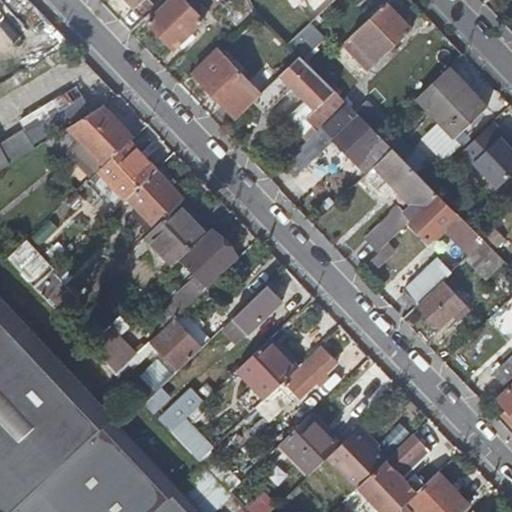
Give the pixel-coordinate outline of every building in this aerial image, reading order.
[(177,0),(169,0),(145,23),(170,51),(199,23),(177,0)] [(383,7),(342,46),(366,72),(407,33),(383,7)] [(294,40),(308,56),(326,39),(312,23),(294,40)] [(191,75),(233,119),(252,102),(259,95),(216,52),(191,75)] [(300,136),(305,142),(344,104),(298,58),(278,76),(291,90),(312,112),(303,120),(309,127),(300,136)] [(448,70),(416,101),(455,141),(486,111),(448,70)] [(283,97),(291,90),(278,76),(271,83),(283,97)] [(259,95),(252,102),(265,114),(283,97),(271,83),(259,95)] [(76,86),(19,119),(33,144),(90,110),(76,86)] [(305,142),(280,166),(292,179),(318,156),(316,151),(355,114),(344,104),(305,142)] [(103,166),(127,144),(130,140),(99,109),(68,129),(103,166)] [(359,162),(381,141),(378,137),(358,118),(335,140),(359,162)] [(492,124),(461,154),(496,191),(511,175),(511,152),(500,140),(504,136),(492,124)] [(80,143),(71,151),(91,173),(100,165),(80,143)] [(10,165),(28,154),(22,144),(8,153),(11,156),(6,159),(10,165)] [(126,199),(154,172),(127,144),(103,166),(97,172),(124,200),(126,199)] [(390,150),(362,177),(376,192),(389,180),(414,204),(402,214),(399,211),(366,243),(376,254),(409,223),(436,196),(426,186),(390,150)] [(175,208),(182,202),(154,172),(126,199),(154,228),(175,208)] [(436,196),(409,223),(428,242),(440,230),(467,257),(483,242),(436,196)] [(171,268),(180,260),(203,238),(175,208),(154,228),(144,238),(171,268)] [(186,310),(237,261),(209,232),(203,238),(180,260),(197,280),(176,300),(186,310)] [(33,284),(52,266),(27,241),(8,260),(33,284)] [(483,242),(467,257),(464,260),(485,281),(504,264),(483,242)] [(400,290),(415,306),(441,282),(425,267),(400,290)] [(443,283),(417,309),(438,331),(455,315),(458,318),(468,309),(443,283)] [(279,304),(266,288),(233,321),(247,335),(279,304)] [(0,509),(2,511),(9,511),(111,415),(114,412),(0,293),(0,509)] [(155,339),(174,321),(166,313),(158,319),(160,322),(149,333),(155,339)] [(177,373),(209,342),(183,314),(174,321),(155,339),(151,344),(177,373)] [(131,363),(137,356),(129,348),(122,354),(110,340),(115,335),(118,338),(128,327),(120,317),(88,348),(117,377),(131,363)] [(247,335),(233,321),(221,331),(235,345),(247,335)] [(263,401),(300,365),(273,337),(235,372),(263,401)] [(322,353),(285,389),(297,401),(333,365),(322,353)] [(144,405),(157,391),(131,363),(117,377),(133,394),(144,405)] [(489,378),(501,391),(511,380),(511,368),(505,363),(489,378)] [(511,384),(494,401),(511,418),(511,384)] [(144,405),(153,415),(171,397),(162,387),(157,391),(144,405)] [(157,420),(171,433),(201,404),(189,392),(157,420)] [(202,511),(177,486),(111,415),(9,511),(202,511)] [(325,461),(337,449),(326,437),(324,438),(307,420),(278,448),(306,478),(325,461)] [(400,425),(383,444),(391,451),(408,433),(400,425)] [(382,465),(386,461),(355,432),(337,449),(325,461),(354,491),(382,465)] [(411,439),(387,462),(398,473),(422,449),(411,439)] [(398,511),(407,503),(414,496),(382,465),(354,491),(351,493),(370,511),(398,511)] [(463,511),(467,508),(436,475),(414,496),(407,503),(415,511),(463,511)] [(249,511),(271,511),(277,509),(264,491),(245,505),(249,511)]
